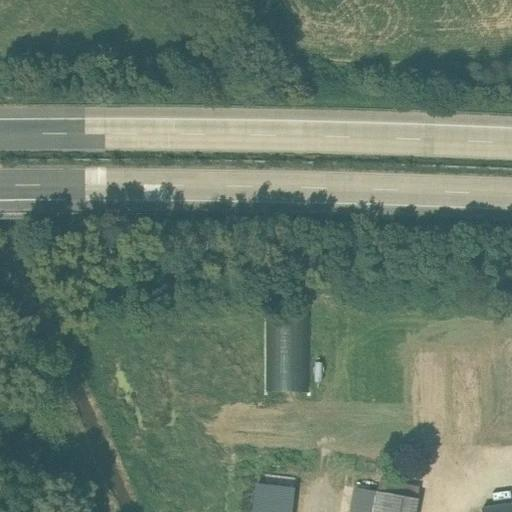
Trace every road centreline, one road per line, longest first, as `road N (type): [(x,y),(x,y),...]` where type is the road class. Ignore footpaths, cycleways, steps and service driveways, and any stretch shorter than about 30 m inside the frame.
road 1 (motorway): [(0,186),(511,194)]
road 2 (motorway): [(511,143),(0,135)]
